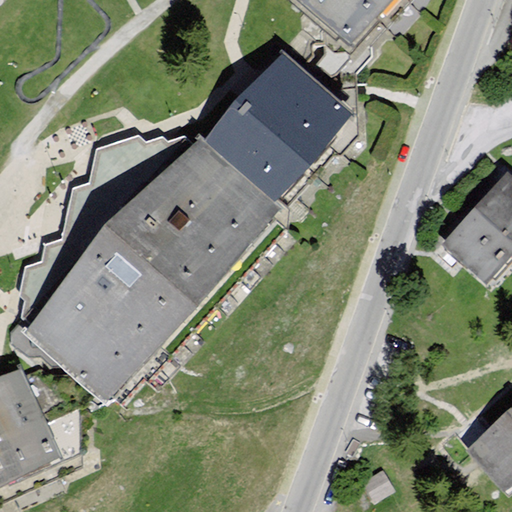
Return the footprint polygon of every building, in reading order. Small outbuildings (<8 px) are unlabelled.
[(305,0),(319,11),(371,55),(437,0),(305,0)] [(215,144),(208,151),(151,157),(142,152),(102,169),(96,198),(81,205),(71,252),(54,258),(52,274),(40,276),(36,336),(133,419),(235,324),(307,226),(295,216),(376,126),(303,60),(222,150),(215,144)] [(511,185),(451,252),(497,294),(511,277),(511,185)] [(0,502),(82,466),(40,372),(0,390),(0,502)] [(511,429),(478,460),(511,494),(511,429)] [(394,491),(382,469),(361,481),(372,503),(394,491)]
